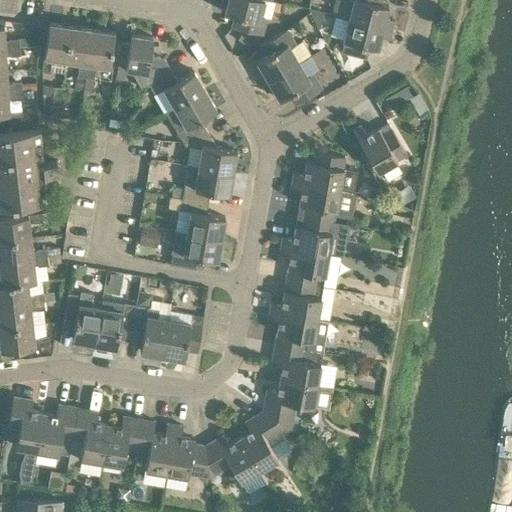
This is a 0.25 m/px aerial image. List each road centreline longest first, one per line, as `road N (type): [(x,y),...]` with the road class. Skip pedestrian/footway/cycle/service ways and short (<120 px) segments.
road 1 (residential): [(0,377),(86,372),(190,392),(214,380),(234,357),(268,137)]
road 2 (residential): [(268,137),(405,61),(427,0)]
road 3 (residential): [(268,137),(250,121),(187,4)]
